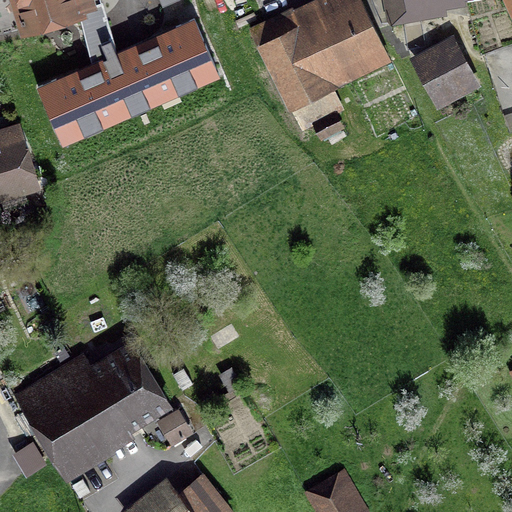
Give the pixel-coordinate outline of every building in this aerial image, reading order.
[(75,0),(14,0),(21,23),(77,8),(75,0)] [(352,0),(328,0),(256,35),(300,124),(336,107),(324,83),(379,56),(352,0)] [(386,0),(390,17),(436,9),(434,0),(386,0)] [(64,143),(220,73),(189,5),(33,75),(64,143)] [(452,45),(419,62),(439,100),(472,83),(452,45)] [(337,119),(315,132),(321,143),(344,130),(337,119)] [(17,130),(23,150),(42,144),(36,124),(17,130)] [(0,196),(33,187),(23,150),(17,130),(0,134),(0,196)] [(76,372),(113,434),(149,412),(163,403),(127,342),(76,372)] [(113,434),(76,372),(26,402),(63,463),(113,434)] [(163,403),(149,412),(166,441),(181,433),(163,403)] [(30,441),(10,453),(22,473),(42,461),(30,441)] [(226,511),(228,511),(203,479),(176,500),(164,486),(131,511),(226,511)] [(352,511),(336,482),(311,495),(320,511),(352,511)]
